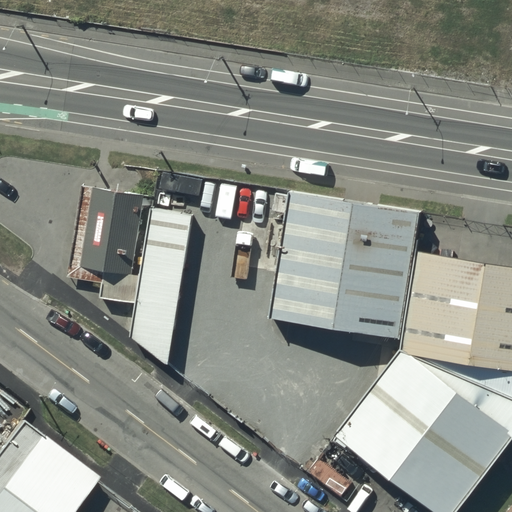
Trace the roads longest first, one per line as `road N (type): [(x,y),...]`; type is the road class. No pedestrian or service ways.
road 1 (primary): [(0,83),(511,167)]
road 2 (unclassified): [(251,511),(0,314)]
